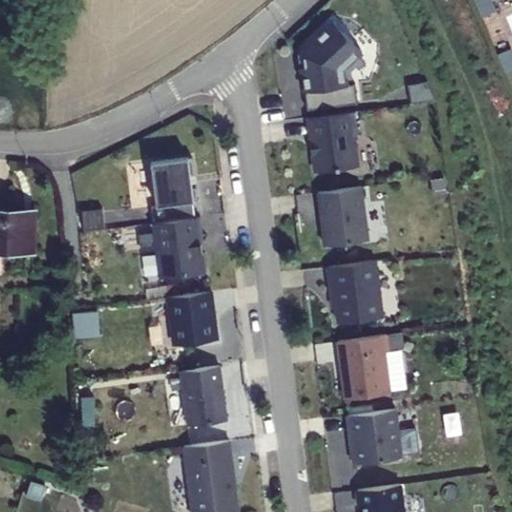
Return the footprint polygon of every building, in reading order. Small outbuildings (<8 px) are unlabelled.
[(305,67),(311,110),(362,103),(359,83),(350,84),(348,69),(366,52),(337,21),(303,53),(307,57),(308,67),(305,67)] [(410,84),(413,103),(438,100),(431,81),(410,84)] [(321,172),(361,167),(358,140),(362,139),(358,111),(312,117),(315,141),(317,141),(321,172)] [(153,162),(158,206),(199,201),(198,188),(194,188),(192,175),(196,175),(194,157),(153,162)] [(364,187),(321,192),(325,225),(326,225),(327,231),(326,231),(328,246),(371,241),(364,187)] [(14,249),(43,251),(43,208),(0,206),(0,261),(13,262),(14,249)] [(206,273),(201,217),(155,223),(162,279),(206,273)] [(378,261),(331,267),(334,299),(338,299),(341,324),(385,318),(378,261)] [(216,286),(218,331),(230,330),(229,286),(216,286)] [(218,340),(212,291),(170,297),(176,345),(218,340)] [(102,337),(100,311),(75,313),(78,339),(102,337)] [(388,336),(343,341),(347,373),(349,372),(351,382),(348,383),(350,400),(396,394),(388,336)] [(228,420),(221,366),(183,371),(190,425),(228,420)] [(398,410),(349,416),(352,437),(355,437),(359,464),(404,459),(398,410)] [(231,442),(231,440),(186,446),(193,511),(239,511),(236,484),(234,484),(232,475),(235,474),(233,455),(230,456),(228,442),(231,442)] [(405,511),(402,485),(358,491),(360,508),(364,508),(364,511),(405,511)]
